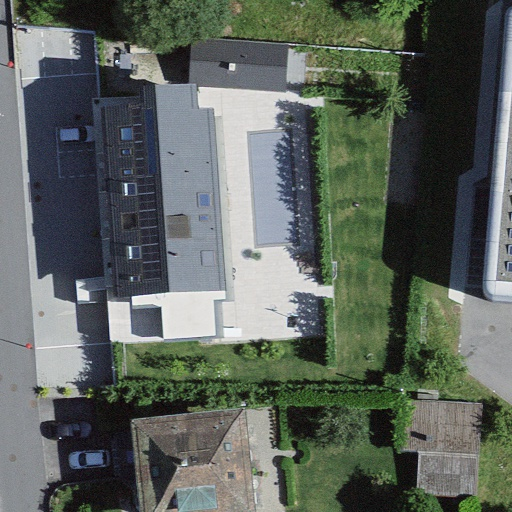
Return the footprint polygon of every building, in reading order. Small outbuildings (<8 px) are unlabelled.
[(511,15),(509,16),(505,23),(482,289),(481,296),(485,301),(491,306),(511,307),(511,15)] [(289,47),(193,40),(190,87),(286,94),(289,47)] [(140,111),(102,114),(113,304),(227,297),(215,91),(140,96),(140,111)] [(481,404),(400,401),(398,456),(410,456),(409,499),(478,501),(481,404)] [(255,511),(246,414),(130,425),(138,511),(255,511)]
